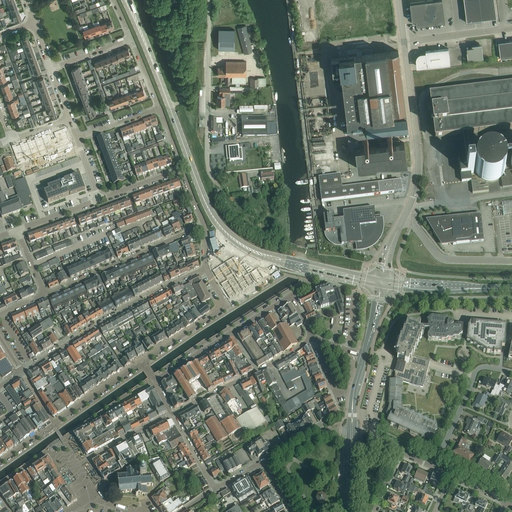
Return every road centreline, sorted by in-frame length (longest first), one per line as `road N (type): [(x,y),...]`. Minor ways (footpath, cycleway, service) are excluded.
road 1 (primary): [(381,283),(262,254),(228,235),(203,200),(148,53)]
road 2 (residential): [(204,267),(21,371)]
road 3 (residential): [(153,380),(290,294),(311,337)]
road 4 (unclassified): [(405,215),(417,153),(404,41)]
road 5 (unclassified): [(210,175),(208,0)]
road 6 (residential): [(44,294),(203,224)]
road 7 (residential): [(0,462),(142,363)]
road 8 (residential): [(311,337),(172,413)]
road 9 (residential): [(433,467),(478,368),(511,372)]
road 10 (primary): [(381,283),(511,287)]
road 11 (unclassified): [(405,215),(441,258),(511,260)]
